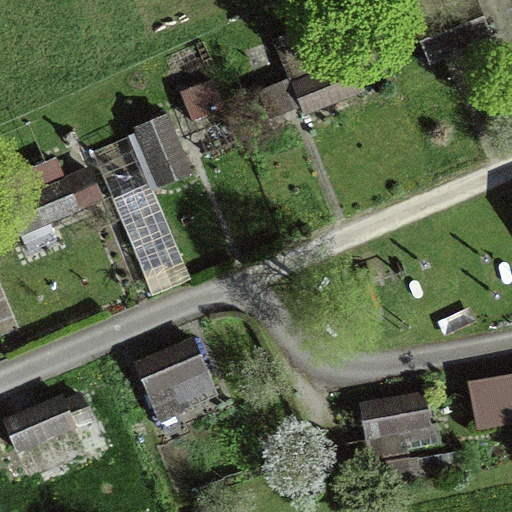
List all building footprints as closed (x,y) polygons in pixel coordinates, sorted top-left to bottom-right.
[(493,38),(478,0),(471,0),(411,24),(427,64),(493,38)] [(301,109),(305,119),(369,94),(355,58),(327,69),(310,27),(274,41),(290,80),(263,90),(275,120),(301,109)] [(225,112),(213,81),(180,93),(192,125),(225,112)] [(134,130),(160,190),(192,176),(166,116),(134,130)] [(51,225),(103,203),(89,170),(66,179),(56,157),(0,180),(0,191),(27,256),(58,242),(51,225)] [(135,257),(154,249),(138,211),(119,219),(135,257)] [(192,339),(134,365),(160,424),(218,398),(192,339)] [(476,434),(511,427),(511,376),(467,384),(476,434)] [(431,391),(358,404),(373,489),(474,472),(470,449),(411,459),(410,450),(440,445),(431,391)] [(65,401),(63,398),(0,423),(0,456),(14,451),(29,487),(89,463),(76,431),(96,423),(84,393),(65,401)]
